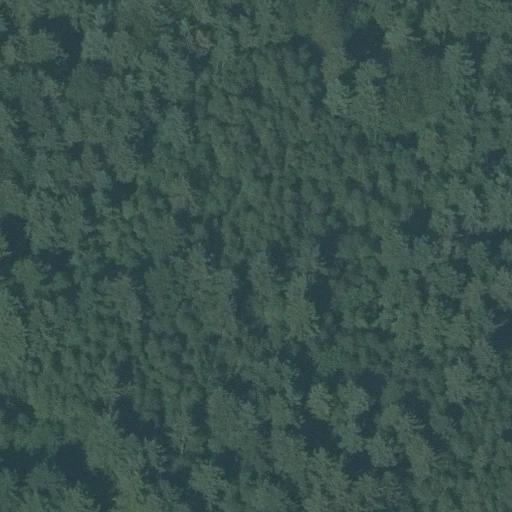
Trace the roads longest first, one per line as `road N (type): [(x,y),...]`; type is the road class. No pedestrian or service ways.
road 1 (track): [(0,209),(187,23),(254,25),(420,115),(511,122)]
road 2 (track): [(92,511),(78,478),(0,379)]
